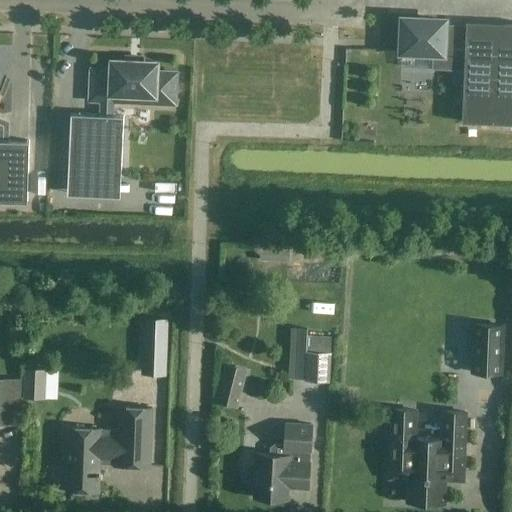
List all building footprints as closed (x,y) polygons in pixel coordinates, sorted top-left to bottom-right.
[(402,40),(401,51),(433,52),(433,68),(464,69),(461,122),(511,124),(511,23),(466,21),(465,26),(443,25),(443,21),(430,20),(414,19),(403,19),(402,29),(401,40),(402,40)] [(70,113),(68,174),(67,193),(120,195),(121,177),(121,172),(123,116),(111,115),(111,100),(173,103),(174,95),(176,93),(176,83),(174,81),(175,74),(155,73),(156,63),(112,61),(111,71),(92,70),(91,99),(102,99),(101,115),(70,113)] [(0,201),(27,202),(29,141),(2,140),(3,125),(0,123),(0,201)] [(289,247),(260,246),(259,259),(289,261),(289,247)] [(143,318),(142,350),(166,351),(166,346),(167,319),(146,318),(143,318)] [(474,324),(472,372),(500,373),(502,325),(474,324)] [(329,381),(331,353),(331,335),(307,335),(307,327),(291,326),(288,379),(305,380),(329,381)] [(215,401),(237,407),(248,368),(226,362),(215,401)] [(45,370),(25,369),(24,397),(44,398),(45,370)] [(0,423),(4,423),(21,424),(23,380),(0,379),(0,423)] [(326,414),(327,382),(307,382),(306,414),(326,414)] [(64,444),(63,467),(67,467),(66,491),(98,492),(99,460),(117,461),(117,466),(149,467),(151,408),(119,406),(118,429),(68,427),(67,444),(64,444)] [(415,410),(393,409),(390,477),(408,478),(407,502),(443,503),(444,479),(462,480),(465,412),(443,411),(442,439),(414,438),(415,410)] [(286,423),(284,443),(275,442),(270,446),(270,454),(256,453),(254,497),(288,499),(288,487),(308,488),(312,425),(286,423)]
